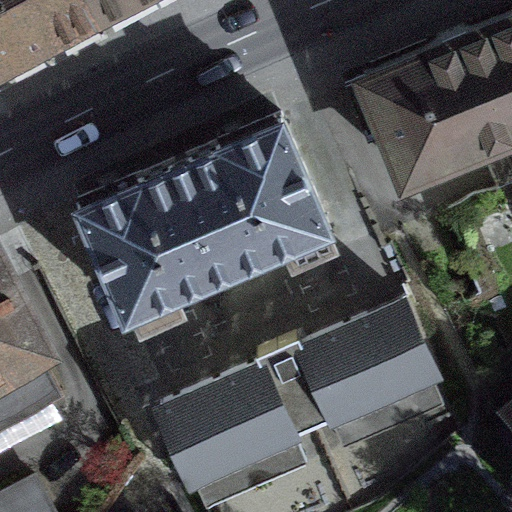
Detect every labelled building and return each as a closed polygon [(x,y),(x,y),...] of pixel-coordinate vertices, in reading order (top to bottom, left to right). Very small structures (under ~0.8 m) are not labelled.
[(0,0),(0,71),(84,29),(69,0),(0,0)] [(69,0),(84,29),(140,0),(69,0)] [(511,19),(352,81),(397,195),(511,150),(511,19)] [(286,115),(79,203),(130,320),(336,232),(286,115)] [(511,178),(501,183),(511,208),(511,178)] [(0,432),(63,399),(47,370),(59,364),(0,252),(0,432)] [(385,299),(177,391),(217,480),(424,388),(385,299)] [(51,511),(38,484),(0,503),(0,511),(51,511)]
